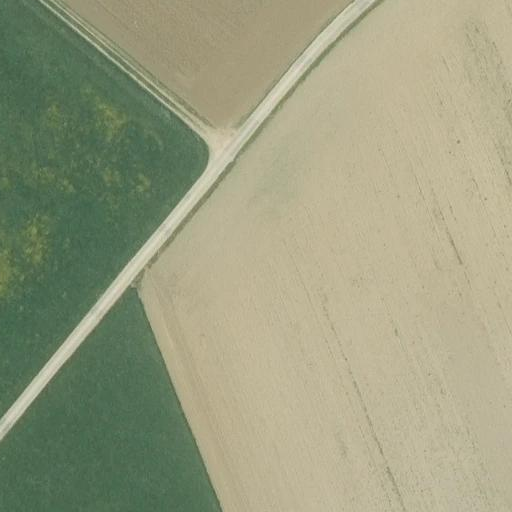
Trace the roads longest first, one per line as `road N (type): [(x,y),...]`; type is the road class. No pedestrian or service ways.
road 1 (unclassified): [(389,0),(342,39),(0,457)]
road 2 (track): [(35,0),(236,170)]
